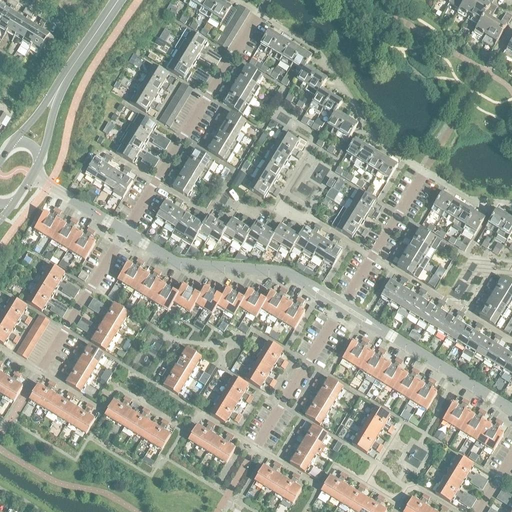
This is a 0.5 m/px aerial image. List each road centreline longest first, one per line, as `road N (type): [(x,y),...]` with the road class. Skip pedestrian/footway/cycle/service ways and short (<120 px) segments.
road 1 (residential): [(424,171),(370,137),(316,49),(258,13)]
road 2 (residential): [(372,256),(296,213),(199,210),(156,184)]
road 3 (residential): [(342,305),(289,274),(178,262),(126,232)]
road 4 (residential): [(156,184),(258,13)]
road 5 (residential): [(511,410),(342,305)]
road 6 (residential): [(41,372),(126,232)]
road 7 (residential): [(511,340),(372,256)]
road 8 (residential): [(259,441),(342,305)]
